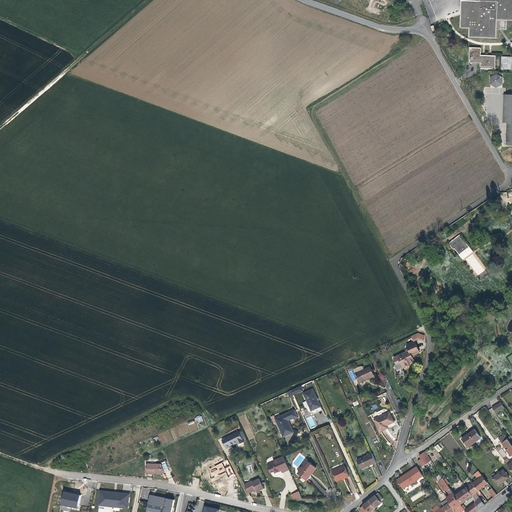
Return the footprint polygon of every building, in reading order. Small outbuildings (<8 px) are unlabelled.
[(511,21),(511,0),(480,0),(480,1),(462,0),(461,28),(470,29),(470,38),(497,39),(498,29),(498,21),(507,21),(511,21)] [(507,30),(507,21),(498,21),(498,29),(507,30)] [(496,68),(496,56),(481,55),(481,48),(470,48),(469,63),(480,63),(480,67),(496,68)] [(502,84),(502,78),(497,74),(491,77),(491,84),(496,88),(502,84)] [(470,248),(461,237),(463,235),(462,234),(460,235),(449,243),(450,245),(450,248),(452,249),(453,248),(454,250),(455,249),(460,255),(470,248)] [(425,342),(425,335),(418,333),(412,336),(414,342),(415,341),(418,340),(425,342)] [(415,361),(413,357),(415,356),(415,355),(420,352),(417,344),(408,348),(409,351),(407,352),(394,358),(397,364),(401,363),(404,368),(410,365),(410,364),(415,361)] [(375,376),(370,366),(364,369),(363,368),(363,367),(362,367),(362,366),(361,366),(360,366),(356,368),(356,367),(354,368),(353,369),(354,369),(354,371),(355,371),(356,373),(360,382),(366,379),(366,380),(375,376)] [(293,395),(303,390),(301,386),(291,390),(292,392),(293,395)] [(321,407),(313,389),(304,393),(312,411),(321,407)] [(505,408),(501,402),(493,407),(496,413),(505,408)] [(294,432),(289,420),(294,418),(294,419),(298,418),(295,410),(276,419),(284,437),(294,432)] [(387,426),(394,422),(390,413),(385,415),(383,410),(373,414),(375,419),(375,420),(380,432),(385,429),(384,427),(387,426)] [(191,431),(198,429),(194,420),(188,422),(191,431)] [(374,443),(377,441),(370,423),(366,424),(374,443)] [(468,448),(482,438),(475,429),(462,439),(468,448)] [(244,443),(239,431),(222,440),(226,449),(237,443),(238,445),(244,443)] [(511,443),(509,439),(508,439),(505,434),(499,438),(511,455),(511,463),(508,466),(511,470),(511,443)] [(438,444),(434,447),(438,452),(442,449),(438,444)] [(432,461),(426,452),(420,455),(419,456),(421,459),(425,465),(432,461)] [(376,463),(372,453),(358,460),(362,469),(376,463)] [(290,470),(284,456),(274,461),(274,462),(268,465),(272,473),(275,472),(276,473),(279,472),(279,471),(281,470),(282,471),(283,473),(290,470)] [(307,481),(317,468),(308,461),(298,474),(307,481)] [(170,471),(166,463),(162,465),(162,464),(147,464),(147,474),(161,474),(170,471)] [(222,463),(209,469),(213,477),(226,471),(222,463)] [(225,468),(229,476),(234,474),(230,466),(225,468)] [(350,477),(345,466),(342,468),(341,467),(332,471),(337,482),(342,479),(345,478),(346,479),(350,477)] [(403,490),(424,476),(417,466),(397,480),(403,490)] [(499,487),(510,478),(503,470),(492,478),(499,487)] [(488,483),(479,471),(475,474),(477,478),(475,480),(476,481),(473,483),(479,491),(488,483)] [(265,489),(259,478),(253,482),(252,481),(245,484),(249,494),(257,490),(258,492),(265,489)] [(462,506),(461,505),(455,496),(454,493),(444,480),(442,482),(451,495),(447,498),(448,499),(456,511),(462,511),(465,510),(462,506)] [(480,499),(476,493),(479,491),(473,483),(472,483),(466,487),(467,487),(473,496),(476,503),(479,510),(485,505),(480,499)] [(461,505),(473,496),(467,487),(455,496),(461,505)] [(497,495),(492,488),(492,489),(489,491),(494,498),(497,495)] [(99,507),(98,511),(112,511),(113,508),(128,510),(130,493),(99,490),(97,507),(99,507)] [(79,506),(81,495),(76,494),(75,494),(75,495),(73,495),(73,494),(70,493),(65,492),(62,505),(68,506),(68,504),(79,506)] [(381,501),(384,499),(379,493),(376,495),(370,501),(376,508),(382,503),(381,501)] [(172,511),(175,500),(150,495),(149,503),(166,506),(165,508),(167,508),(165,511),(172,511)] [(456,511),(448,499),(442,503),(444,507),(447,511),(456,511)] [(363,511),(371,511),(376,508),(370,501),(360,508),(363,511)] [(466,511),(475,511),(479,510),(476,503),(467,510),(466,511)]
